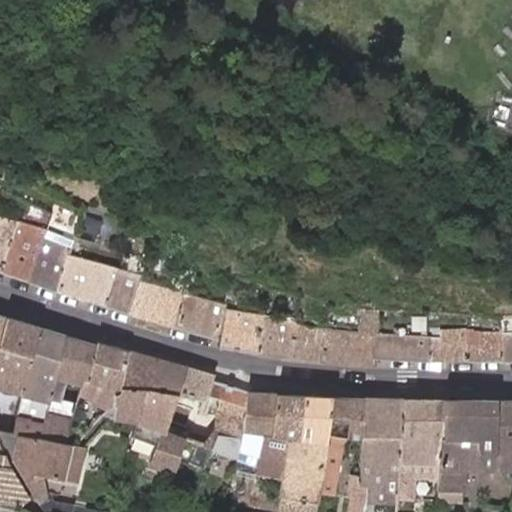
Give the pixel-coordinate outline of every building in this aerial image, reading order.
[(0,260),(15,217),(0,212),(0,260)] [(0,260),(0,268),(25,277),(42,228),(15,217),(0,260)] [(67,260),(74,239),(42,228),(25,277),(58,289),(67,260)] [(58,289),(83,298),(92,268),(67,260),(58,289)] [(83,298),(130,311),(139,282),(92,268),(83,298)] [(130,311),(175,324),(183,296),(139,282),(130,311)] [(175,324),(215,335),(224,307),(183,296),(175,324)] [(373,362),(373,355),(375,330),(376,306),(360,305),(358,328),(321,324),(318,358),(373,362)] [(228,309),(221,337),(219,344),(255,350),(261,315),(228,309)] [(255,350),(288,355),(292,321),(261,315),(255,350)] [(37,328),(1,317),(0,321),(0,388),(20,394),(37,328)] [(288,355),(318,358),(321,324),(292,321),(288,355)] [(425,358),(463,358),(464,329),(426,327),(425,333),(425,358)] [(66,338),(37,328),(20,394),(41,400),(39,410),(33,408),(29,420),(44,424),(47,413),(56,378),(66,338)] [(502,359),(511,358),(511,328),(501,329),(502,359)] [(463,358),(502,359),(501,329),(464,329),(463,358)] [(375,330),(373,355),(425,358),(425,333),(375,330)] [(95,347),(66,338),(56,378),(85,385),(87,380),(95,347)] [(121,388),(131,351),(97,342),(95,347),(87,380),(99,383),(121,388)] [(162,360),(131,351),(121,388),(113,417),(139,424),(151,389),(162,360)] [(187,367),(162,360),(151,389),(178,396),(187,367)] [(214,374),(187,367),(178,396),(203,402),(212,380),(214,374)] [(85,385),(84,391),(96,394),(99,383),(87,380),(85,385)] [(247,391),(222,383),(210,451),(218,454),(220,441),(236,445),(247,391)] [(274,393),(247,391),(236,445),(220,441),(218,454),(229,458),(250,462),(252,452),(256,432),(261,432),(263,422),(270,423),(274,393)] [(256,432),(252,452),(287,458),(290,443),(325,448),(327,436),(331,396),(274,393),(270,423),(263,422),(261,432),(256,432)] [(336,437),(339,396),(331,396),(327,436),(336,437)] [(363,439),(364,397),(339,396),(336,437),(363,439)] [(403,399),(364,397),(363,439),(362,493),(369,493),(403,495),(403,399)] [(440,400),(403,399),(403,495),(402,511),(412,511),(413,502),(414,502),(415,464),(428,464),(428,474),(439,474),(440,400)] [(511,400),(440,400),(439,474),(439,489),(460,489),(461,470),(511,470),(511,400)] [(44,424),(41,437),(70,445),(73,432),(76,421),(47,413),(44,424)] [(29,420),(14,416),(11,429),(41,437),(44,424),(29,420)] [(139,424),(132,442),(153,448),(149,466),(170,471),(177,436),(139,424)] [(10,454),(45,511),(69,511),(72,499),(55,495),(48,475),(65,480),(73,446),(70,445),(41,437),(11,429),(10,454)] [(70,445),(73,446),(80,448),(90,437),(73,432),(70,445)] [(317,503),(325,448),(290,443),(287,458),(280,497),(317,503)] [(80,448),(73,446),(65,480),(77,483),(85,450),(80,448)] [(0,505),(18,509),(27,511),(38,505),(9,457),(0,455),(0,505)] [(369,493),(368,495),(366,510),(402,511),(403,495),(369,493)] [(365,511),(366,510),(368,495),(354,494),(350,511),(365,511)] [(315,511),(317,503),(280,497),(276,511),(315,511)]
